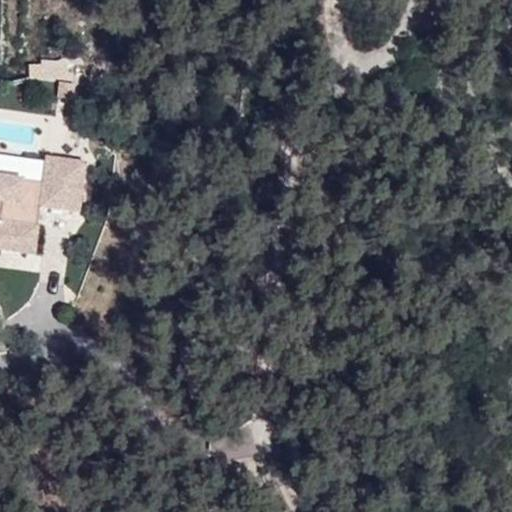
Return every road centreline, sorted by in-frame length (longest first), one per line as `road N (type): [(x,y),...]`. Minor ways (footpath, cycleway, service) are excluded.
road 1 (unclassified): [(350,76),(324,92),(289,147),(265,443)]
road 2 (unclassified): [(0,358),(61,343),(189,437),(222,448),(265,443)]
